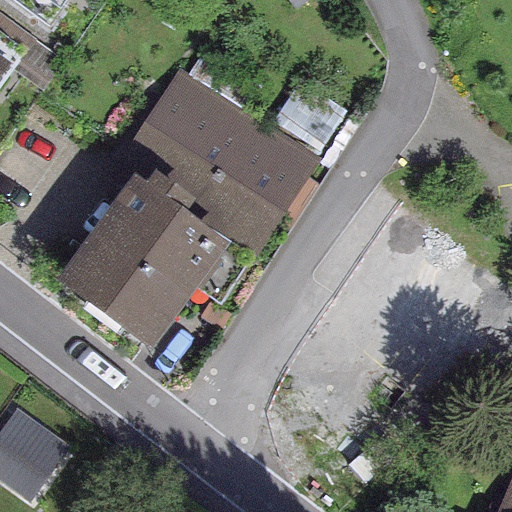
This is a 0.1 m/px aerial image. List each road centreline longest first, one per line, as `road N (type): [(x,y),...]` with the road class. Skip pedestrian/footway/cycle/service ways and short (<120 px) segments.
road 1 (residential): [(177,442),(394,116),(408,82),(384,0)]
road 2 (tertiary): [(0,293),(177,442)]
